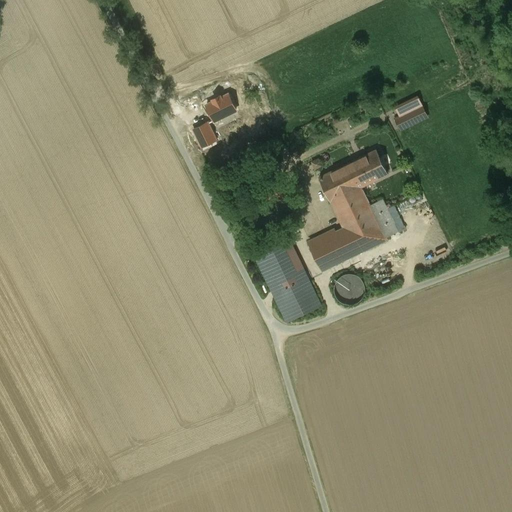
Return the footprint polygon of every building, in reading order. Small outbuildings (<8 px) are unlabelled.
[(418,96),(395,107),(399,116),(422,106),(418,96)] [(399,116),(394,119),(401,132),(428,118),(422,106),(399,116)] [(376,150),(319,178),(330,201),(361,187),(387,174),(376,150)] [(282,184),(244,202),(249,212),(286,193),(282,184)] [(361,187),(330,201),(344,229),(356,254),(387,239),(386,238),(370,205),(361,187)] [(382,199),(370,205),(386,238),(398,232),(382,199)] [(334,230),(309,242),(322,270),(356,254),(344,229),(336,233),(334,230)] [(285,231),(251,247),(272,291),(306,274),(285,231)] [(306,274),(272,291),(287,322),(321,305),(306,274)] [(359,302),(362,298),(364,294),(365,289),(364,284),(361,279),(357,276),(352,274),(347,274),(342,276),(338,280),(335,284),(334,290),(335,294),(337,299),(341,302),(345,304),(350,305),(355,304),(359,302)]
